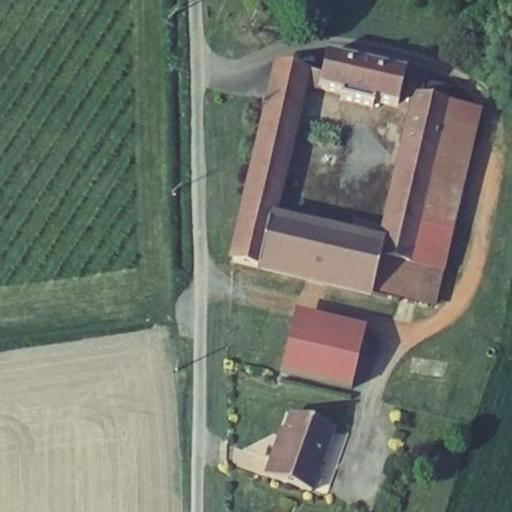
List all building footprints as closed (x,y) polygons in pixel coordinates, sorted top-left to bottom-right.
[(326,69),(281,59),(277,80),(307,87),(308,82),(344,91),(343,99),(374,106),(376,98),(415,109),(408,146),(440,153),(453,97),(455,89),(430,83),(431,78),(329,54),(326,69)] [(307,87),(277,80),(271,98),(302,105),(307,87)] [(488,105),(453,97),(440,153),(408,146),(404,164),(436,171),(415,261),(427,263),(416,302),(439,308),(488,105)] [(302,105),(271,98),(234,261),(416,302),(427,263),(415,261),(436,171),(404,164),(387,231),(356,224),(353,235),(277,216),(302,105)] [(294,327),(283,372),(352,387),(362,342),(294,327)] [(335,426),(294,412),(276,458),(271,456),(264,473),(312,490),(335,426)]
